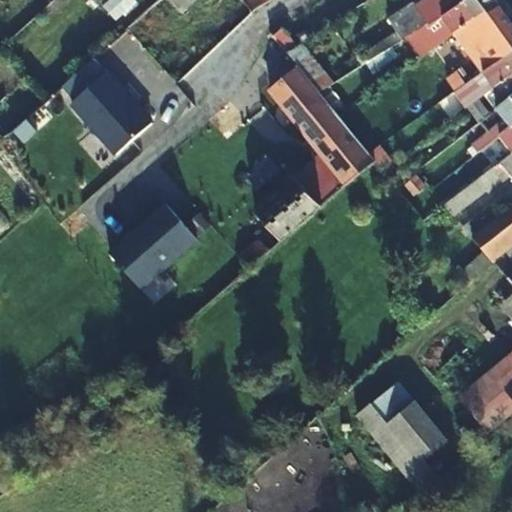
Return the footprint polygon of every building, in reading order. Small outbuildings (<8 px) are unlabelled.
[(160,0),(110,0),(133,25),(160,0)] [(160,0),(133,25),(129,28),(139,39),(174,8),(179,13),(194,0),(160,0)] [(241,0),(242,0),(252,12),(271,0),(241,0)] [(434,0),(417,12),(411,4),(390,20),(403,38),(411,33),(424,26),(426,24),(441,18),(443,17),(466,0),(434,0)] [(495,10),(498,8),(492,0),(466,0),(443,17),(441,18),(444,23),(429,33),(437,44),(452,34),(475,17),(478,21),(495,10)] [(475,17),(452,34),(462,48),(454,54),(446,57),(453,66),(468,55),(507,27),(510,25),(498,8),(495,10),(478,21),(475,17)] [(511,27),(510,25),(507,27),(468,55),(480,73),(511,50),(511,27)] [(411,33),(426,52),(437,44),(429,33),(424,26),(411,33)] [(280,29),(272,37),(286,53),(288,52),(295,48),(280,29)] [(426,52),(442,74),(453,66),(446,57),(437,44),(426,52)] [(511,50),(480,73),(491,88),(511,73),(511,50)] [(112,155),(153,117),(95,53),(54,91),(112,155)] [(319,89),(331,80),(313,57),(301,67),(319,89)] [(465,84),(453,66),(442,74),(454,91),(465,84)] [(320,94),(297,67),(270,89),(323,152),(254,209),(270,228),(238,257),(248,269),(322,207),(347,185),(375,161),(368,153),(355,136),(337,115),(320,94)] [(493,109),(495,107),(511,94),(511,73),(491,88),(482,94),(493,109)] [(454,91),(466,106),(476,99),(465,84),(454,91)] [(510,126),(511,124),(511,94),(495,107),(510,126)] [(466,106),(477,121),(486,114),(476,99),(466,106)] [(444,206),(454,217),(487,189),(489,191),(508,177),(511,181),(511,180),(511,151),(447,204),(444,206)] [(167,200),(107,246),(151,303),(174,285),(161,269),(198,240),(167,200)] [(511,206),(494,221),(472,238),(491,262),(511,286),(511,250),(507,245),(511,241),(511,206)] [(472,238),(494,221),(485,210),(463,227),(472,238)] [(511,294),(499,305),(510,319),(511,317),(511,294)] [(511,419),(511,317),(510,319),(511,320),(511,384),(506,390),(507,392),(495,402),(510,421),(511,419)] [(442,477),(425,456),(448,438),(398,377),(354,412),(420,494),(442,477)] [(511,437),(511,419),(510,421),(503,426),(511,437)]
